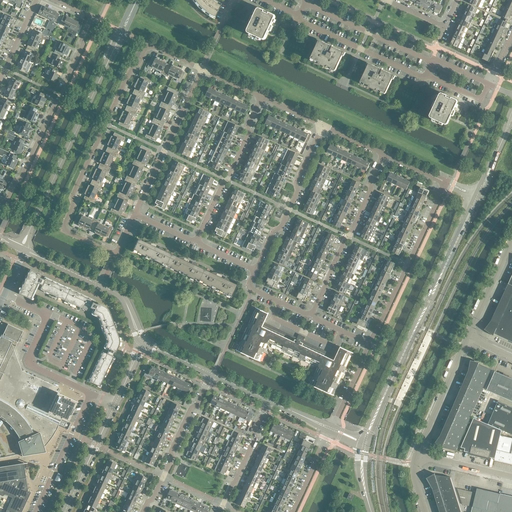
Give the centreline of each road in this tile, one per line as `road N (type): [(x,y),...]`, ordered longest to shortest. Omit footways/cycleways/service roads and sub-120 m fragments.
road 1 (residential): [(116,254),(62,229),(73,193),(149,45),(201,69)]
road 2 (tertiary): [(20,248),(137,0)]
road 3 (residential): [(0,203),(21,178),(91,17),(53,0)]
road 4 (residential): [(369,343),(445,182)]
road 5 (residential): [(311,314),(382,153)]
road 6 (residential): [(201,69),(135,215)]
road 7 (residential): [(195,242),(260,96)]
road 8 (residential): [(255,270),(322,126)]
road 9 (residential): [(142,511),(212,374)]
road 10 (residential): [(426,77),(299,16)]
road 11 (residential): [(432,62),(305,4)]
road 12 (unclassified): [(90,392),(35,511)]
road 13 (unclassified): [(418,454),(468,338)]
road 14 (residential): [(220,511),(269,400)]
